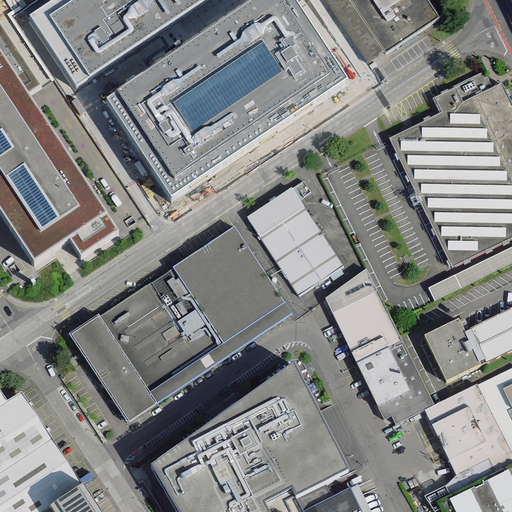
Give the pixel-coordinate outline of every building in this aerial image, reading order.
[(64,0),(30,22),(77,92),(217,0),(64,0)] [(291,0),(267,0),(107,105),(172,202),(348,86),(291,0)] [(350,0),(324,0),(360,51),(371,67),(388,56),(350,0)] [(350,0),(388,56),(389,58),(442,22),(428,0),(350,0)] [(40,89),(0,27),(0,220),(32,269),(69,244),(80,261),(117,236),(27,98),(40,89)] [(436,98),(443,112),(390,138),(453,268),(511,239),(511,102),(503,84),(493,88),(488,77),(485,79),(482,73),(449,89),(450,91),(436,98)] [(301,298),(345,268),(293,190),(249,219),(301,298)] [(293,316),(234,228),(173,267),(174,270),(101,317),(100,314),(68,334),(128,425),(293,316)] [(511,247),(430,288),(436,302),(511,264),(511,247)] [(431,394),(379,293),(334,315),(384,416),(407,406),(431,394)] [(511,353),(511,310),(466,333),(461,321),(426,338),(449,385),(483,368),(482,368),(511,353)] [(149,470),(173,511),(303,511),(297,499),(326,484),(347,474),(294,367),(149,470)] [(511,446),(511,381),(484,395),(509,448),(511,446)] [(484,395),(477,382),(435,403),(431,394),(407,406),(412,417),(426,410),(458,474),(490,458),(499,474),(511,467),(511,454),(509,448),(484,395)] [(45,511),(84,486),(21,392),(7,401),(0,388),(0,511),(45,511)] [(511,511),(511,467),(499,474),(440,505),(443,511),(511,511)] [(333,498),(326,484),(297,499),(303,511),(370,511),(357,486),(333,498)] [(101,511),(84,486),(45,511),(101,511)]
